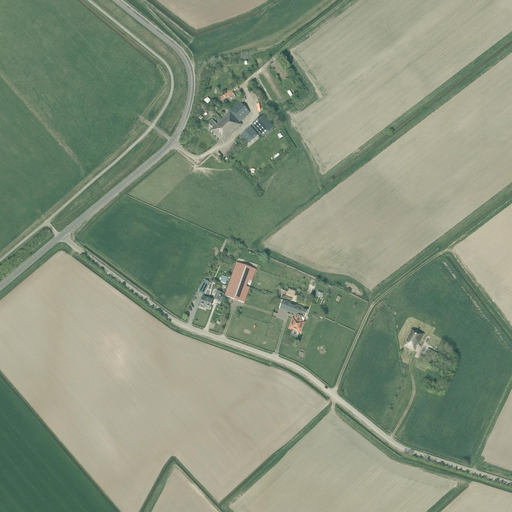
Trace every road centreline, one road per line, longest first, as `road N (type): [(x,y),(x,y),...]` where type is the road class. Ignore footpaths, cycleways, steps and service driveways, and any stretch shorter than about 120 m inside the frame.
road 1 (unclassified): [(511,482),(405,449),(302,369),(173,319),(60,235)]
road 2 (tertiary): [(60,235),(160,152),(186,113),(187,60),(116,0)]
road 3 (track): [(445,248),(372,303),(331,392)]
